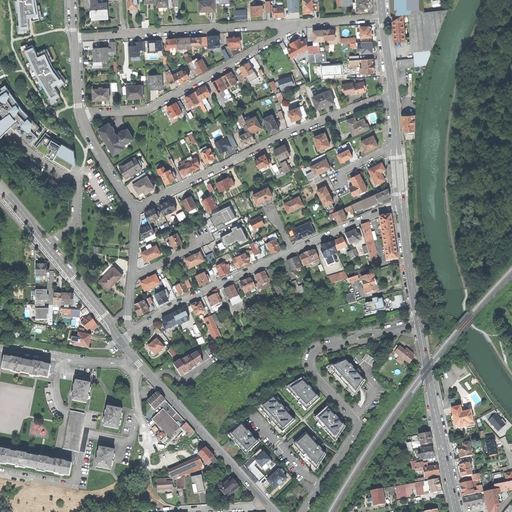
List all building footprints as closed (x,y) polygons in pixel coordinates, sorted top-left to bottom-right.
[(17,0),(18,0),(20,31),(29,30),(28,18),(32,18),(32,21),(40,20),(36,0),(17,0)] [(134,8),(138,8),(137,0),(128,0),(129,8),(134,8)] [(215,0),(211,0),(203,0),(203,10),(203,11),(208,11),(216,11),(215,0)] [(267,12),(274,11),(274,8),(284,7),(284,2),(275,3),(275,0),(266,1),(267,12)] [(299,0),(288,0),(289,13),(290,13),(289,11),(293,11),(293,12),(300,12),(299,0)] [(307,13),(309,13),(309,12),(314,11),(313,4),(312,0),(303,0),(304,13),(307,13)] [(369,0),(356,0),(357,12),(369,11),(368,8),(370,8),(370,5),(370,3),(371,3),(371,1),(370,1),(369,0)] [(416,0),(397,0),(397,1),(398,6),(398,10),(417,8),(416,0)] [(99,4),(92,4),(92,12),(91,12),(91,17),(93,17),(93,18),(99,18),(103,18),(103,19),(109,19),(108,3),(99,4)] [(261,5),(250,6),(251,16),(257,16),(262,15),(262,11),(263,11),(263,8),(262,8),(261,5)] [(282,17),(285,16),(284,7),(274,8),(274,11),(274,17),(276,17),(282,17)] [(244,10),(234,11),(235,20),(241,19),(241,15),(244,15),(244,10)] [(413,46),(413,52),(432,50),(448,10),(410,14),(413,46)] [(395,42),(406,41),(404,14),(393,22),(394,32),(395,42)] [(369,26),(361,26),(361,33),(360,33),(360,37),(362,37),(372,37),(372,33),(372,31),(372,27),(369,27),(369,26)] [(326,29),(325,30),(325,40),(336,39),(335,30),(332,30),(331,29),(330,29),(329,29),(328,28),(326,29)] [(314,31),(315,41),(320,41),(324,41),(324,42),(326,42),(325,40),(325,30),(318,31),(314,31)] [(209,36),(209,47),(214,47),(219,47),(220,47),(219,35),(214,35),(209,36)] [(234,36),(228,36),(228,45),(229,47),(230,47),(241,47),(240,36),(234,36)] [(184,38),(178,38),(178,48),(183,48),(183,49),(185,49),(185,48),(192,47),(192,37),(184,38)] [(196,37),(192,37),(192,47),(194,47),(197,47),(202,47),(202,45),(202,37),(196,37)] [(166,50),(178,49),(178,48),(178,38),(172,38),(167,39),(167,40),(166,41),(166,50)] [(299,39),(290,44),(292,47),(288,49),(293,58),(308,50),(307,39),(301,42),(299,39)] [(144,41),(144,42),(144,50),(144,52),(158,51),(163,50),(162,40),(153,41),(144,41)] [(372,41),(363,42),(363,44),(359,45),(359,50),(363,50),(363,53),(373,52),(373,46),(372,41)] [(140,42),(137,42),(137,46),(134,46),(130,46),(130,57),(140,56),(140,51),(144,50),(144,42),(140,42)] [(33,45),(24,49),(37,76),(52,102),(60,97),(54,87),(57,85),(59,88),(65,83),(53,67),(45,49),(38,52),(40,56),(38,57),(33,45)] [(225,48),(231,58),(234,56),(230,47),(229,47),(228,45),(224,46),(225,48)] [(315,45),(308,45),(310,63),(327,62),(327,52),(320,52),(320,45),(315,45)] [(100,48),(94,49),(94,61),(109,60),(109,55),(109,52),(108,48),(100,48)] [(227,60),(231,58),(225,48),(222,50),(227,60)] [(396,61),(397,69),(405,68),(426,66),(432,50),(413,52),(413,59),(396,61)] [(197,70),(199,73),(203,71),(208,69),(203,59),(200,60),(194,63),(193,64),(195,67),(194,67),(196,71),(197,70)] [(374,59),(363,59),(363,68),(361,68),(361,71),(362,71),(362,73),(375,72),(374,65),(374,59)] [(240,67),(245,76),(246,76),(254,71),(249,62),(244,65),(240,67)] [(322,65),(323,78),(335,78),(335,73),(342,73),(342,64),(322,65)] [(405,68),(397,69),(398,81),(406,80),(405,68)] [(171,81),(175,79),(173,75),(171,70),(166,73),(171,81)] [(175,79),(179,85),(184,82),(188,80),(187,78),(189,77),(189,76),(190,75),(188,71),(187,72),(186,71),(184,72),(183,70),(173,75),(175,79)] [(255,71),(254,71),(246,76),(249,82),(258,77),(255,71)] [(227,75),(223,77),(229,88),(231,87),(235,84),(237,83),(235,78),(233,75),(231,72),(227,75)] [(279,81),(282,89),(296,84),(293,75),(287,77),(282,79),(282,80),(279,81)] [(157,89),(162,89),(162,76),(149,76),(150,90),(157,89)] [(216,80),(211,83),(217,94),(219,93),(227,89),(221,78),(216,80)] [(351,93),(356,92),(354,84),(354,82),(342,85),(343,90),(345,89),(346,94),(351,93)] [(354,84),(356,92),(360,91),(361,93),(363,92),(365,92),(364,87),(366,86),(365,82),(354,84)] [(127,87),(127,99),(143,98),(142,86),(134,86),(127,87)] [(202,88),(197,91),(201,99),(205,97),(211,94),(206,86),(202,88)] [(8,121),(13,127),(16,130),(17,129),(31,143),(38,136),(42,132),(38,129),(38,128),(33,122),(31,124),(29,122),(29,119),(21,110),(20,111),(18,109),(19,107),(11,97),(10,98),(8,96),(9,93),(6,89),(0,92),(0,107),(1,109),(3,112),(1,113),(4,116),(8,121)] [(93,90),(94,99),(99,99),(99,100),(104,100),(110,100),(109,89),(93,90)] [(232,97),(227,89),(219,93),(224,102),(232,97)] [(330,91),(314,97),(318,109),(326,107),(335,103),(330,91)] [(189,104),(191,107),(200,102),(195,92),(190,95),(186,97),(187,100),(189,104)] [(211,108),(205,97),(201,99),(202,100),(208,110),(211,108)] [(172,105),(167,107),(173,117),(182,112),(180,109),(176,102),(172,105)] [(304,107),(299,108),(303,118),(307,116),(304,107)] [(289,112),(292,122),(297,120),(303,118),(299,108),(289,112)] [(245,126),(248,125),(246,122),(245,118),(243,114),(238,116),(243,127),(245,126)] [(264,120),(266,124),(275,120),(273,115),(264,120)] [(10,130),(13,127),(8,121),(4,116),(1,119),(0,119),(0,134),(3,137),(10,130)] [(415,116),(403,117),(403,122),(404,128),(406,128),(406,131),(409,131),(415,130),(417,130),(415,116)] [(251,131),(252,133),(257,130),(262,128),(259,122),(258,119),(256,117),(251,120),(246,122),(248,125),(251,131)] [(352,119),(347,121),(354,135),(368,129),(367,129),(369,128),(368,124),(366,124),(363,119),(357,122),(355,118),(352,119)] [(275,120),(266,124),(271,135),(275,132),(280,130),(278,128),(280,127),(278,122),(276,123),(275,120)] [(110,123),(100,129),(105,136),(106,135),(113,146),(111,147),(116,154),(125,148),(123,145),(127,143),(126,141),(133,137),(128,129),(117,136),(110,123)] [(115,155),(116,154),(111,147),(113,146),(106,135),(105,136),(100,129),(107,142),(115,155)] [(255,140),(252,133),(251,131),(248,132),(240,136),(244,146),(246,146),(246,147),(248,146),(250,145),(250,144),(254,142),(253,140),(255,140)] [(191,141),(192,143),(200,139),(196,132),(189,136),(191,141)] [(317,136),(314,137),(319,150),(320,150),(321,153),(325,151),(324,149),(331,146),(325,133),(324,133),(324,132),(319,134),(320,135),(317,136)] [(71,170),(76,162),(75,152),(74,150),(63,144),(62,146),(59,144),(60,142),(53,138),(52,140),(48,137),(49,136),(46,133),(35,147),(45,154),(47,149),(50,151),(47,155),(51,157),(50,158),(71,170)] [(361,142),(366,152),(378,146),(376,140),(373,136),(361,142)] [(227,148),(233,145),(231,141),(229,137),(223,141),(222,139),(214,143),(220,154),(227,150),(227,148)] [(275,150),(280,160),(290,155),(288,151),(290,150),(288,147),(286,147),(285,145),(280,148),(275,150)] [(205,151),(201,153),(206,164),(209,162),(209,163),(211,164),(213,163),(213,162),(212,160),(214,160),(216,159),(211,148),(208,150),(205,151)] [(338,155),(342,162),(347,159),(353,157),(349,149),(338,155)] [(255,160),(260,169),(267,165),(269,164),(267,160),(267,159),(265,155),(261,157),(255,160)] [(124,173),(127,178),(143,168),(136,158),(121,167),(122,170),(124,173)] [(186,159),(192,172),(195,170),(199,168),(198,166),(197,163),(199,162),(197,158),(195,159),(189,162),(188,160),(188,159),(186,159)] [(189,173),(192,172),(186,159),(185,160),(185,161),(186,163),(180,166),(179,167),(181,171),(182,170),(184,173),(185,175),(189,173)] [(311,167),(315,176),(326,170),(330,168),(326,159),(311,167)] [(286,161),(281,164),(283,167),(285,172),(286,173),(290,171),(286,161)] [(382,163),(377,165),(381,172),(386,170),(382,163)] [(369,170),(376,185),(379,184),(385,180),(381,172),(377,165),(373,168),(369,170)] [(164,167),(158,170),(160,175),(162,174),(166,184),(171,182),(175,180),(174,177),(172,173),(170,170),(166,172),(164,167)] [(278,176),(285,172),(283,167),(279,169),(279,170),(276,172),(278,176)] [(131,181),(133,184),(147,176),(145,173),(131,181)] [(354,186),(359,194),(367,189),(360,174),(354,177),(351,179),(354,186)] [(147,176),(133,184),(139,194),(144,191),(146,190),(148,192),(151,190),(154,188),(147,176)] [(217,183),(221,192),(224,190),(225,194),(229,192),(227,188),(233,186),(229,178),(223,181),(217,183)] [(326,186),(317,190),(322,198),(330,194),(328,190),(326,186)] [(355,196),(359,194),(354,186),(350,188),(355,196)] [(269,188),(261,192),(265,200),(269,198),(273,196),(269,188)] [(388,188),(376,194),(379,202),(382,200),(389,197),(391,197),(390,192),(388,188)] [(253,195),(258,204),(262,202),(265,200),(261,192),(253,195)] [(331,197),(330,194),(322,198),(326,206),(332,202),(334,201),(331,197)] [(379,202),(376,194),(352,205),(353,208),(355,211),(364,207),(365,208),(379,202)] [(185,199),(183,200),(184,203),(187,209),(189,212),(197,208),(191,196),(189,197),(190,198),(188,199),(187,198),(185,199)] [(203,201),(208,211),(217,207),(216,203),(217,203),(214,197),(212,198),(212,196),(207,199),(203,201)] [(286,209),(289,213),(303,205),(299,196),(284,204),(286,209)] [(160,205),(165,215),(176,209),(173,204),(171,205),(169,201),(165,203),(160,205)] [(335,208),(332,202),(326,206),(329,211),(335,208)] [(145,213),(150,223),(159,218),(158,215),(157,213),(154,208),(149,210),(145,213)] [(336,217),(339,223),(343,221),(347,219),(343,209),(334,213),(336,217)] [(183,211),(176,214),(179,220),(186,217),(183,211)] [(213,223),(215,227),(230,219),(226,211),(211,218),(213,223)] [(381,230),(383,239),(395,237),(393,228),(391,215),(379,217),(381,226),(382,225),(383,230),(381,230)] [(250,221),(254,230),(265,224),(263,221),(260,216),(250,221)] [(293,229),(298,240),(305,237),(304,236),(306,235),(315,232),(310,221),(293,229)] [(361,225),(366,243),(373,241),(368,223),(361,225)] [(143,234),(145,238),(149,236),(155,233),(153,230),(151,224),(145,227),(141,229),(143,234)] [(223,242),(225,246),(240,239),(236,230),(221,238),(222,239),(223,242)] [(345,235),(350,245),(362,239),(359,234),(357,235),(355,230),(350,233),(345,235)] [(267,241),(278,237),(276,232),(265,237),(267,241)] [(173,245),(175,247),(179,245),(183,243),(177,233),(169,237),(171,241),(173,245)] [(332,242),(336,251),(340,249),(340,250),(343,249),(343,248),(346,246),(342,237),(337,239),(332,242)] [(386,261),(398,259),(396,248),(395,237),(383,239),(384,247),(386,247),(387,252),(385,252),(386,261)] [(270,249),(272,253),(276,251),(281,249),(279,246),(278,242),(277,239),(267,243),(269,247),(270,249)] [(376,254),(373,241),(366,243),(367,246),(369,253),(369,256),(376,254)] [(226,248),(225,246),(223,242),(218,244),(220,250),(226,248)] [(250,244),(252,250),(258,247),(255,242),(254,243),(250,244)] [(337,253),(336,251),(332,242),(328,243),(326,244),(325,243),(323,244),(323,246),(322,246),(323,250),(321,251),(324,258),(328,257),(333,255),(337,253)] [(148,250),(142,253),(144,258),(146,262),(161,254),(157,246),(153,248),(148,250)] [(258,247),(252,250),(254,253),(255,255),(261,253),(258,247)] [(309,253),(305,255),(309,264),(313,263),(320,260),(315,250),(309,253)] [(192,256),(185,260),(189,268),(205,261),(202,256),(200,252),(192,256)] [(241,266),(246,264),(250,262),(249,260),(247,256),(246,253),(237,257),(240,264),(241,266)] [(379,265),(376,254),(369,256),(372,267),(379,265)] [(304,267),(309,264),(305,255),(299,257),(304,267)] [(293,259),(288,262),(290,266),(291,266),(292,269),(293,271),(301,267),(297,258),(293,259)] [(225,262),(217,266),(221,276),(226,274),(230,272),(229,270),(226,265),(225,262)] [(101,282),(109,290),(116,282),(123,275),(111,264),(102,274),(106,277),(101,282)] [(36,265),(36,276),(40,276),(40,279),(43,279),(43,276),(50,276),(50,270),(47,270),(47,265),(41,265),(36,265)] [(209,270),(214,281),(217,280),(216,277),(213,271),(212,268),(209,270)] [(270,277),(280,300),(284,299),(271,269),(267,271),(267,272),(270,277)] [(196,276),(201,285),(204,283),(209,281),(208,279),(207,276),(205,272),(196,276)] [(260,274),(255,276),(258,281),(259,281),(261,285),(269,282),(267,278),(265,273),(265,272),(260,274)] [(330,284),(344,280),(341,273),(328,277),(330,284)] [(141,282),(145,291),(160,283),(156,274),(148,279),(141,282)] [(362,278),(366,294),(371,292),(377,291),(378,290),(376,284),(378,284),(378,282),(377,280),(375,281),(374,275),(362,278)] [(243,289),(245,294),(247,294),(247,293),(256,288),(256,287),(251,278),(245,281),(240,283),(242,286),(240,287),(242,290),(243,289)] [(176,285),(180,295),(185,293),(189,291),(188,289),(189,288),(187,285),(186,285),(184,281),(176,285)] [(292,283),(297,295),(302,293),(299,287),(296,281),(292,283)] [(229,298),(230,300),(238,296),(233,286),(229,288),(224,290),(228,298),(229,298)] [(257,290),(256,288),(247,293),(247,294),(245,294),(247,298),(251,296),(250,294),(257,291),(257,290)] [(45,306),(45,300),(48,300),(47,289),(35,290),(35,306),(45,306)] [(156,295),(160,304),(164,302),(168,300),(168,298),(166,295),(164,291),(156,295)] [(347,295),(349,304),(357,302),(355,293),(347,295)] [(62,306),(62,305),(63,294),(58,294),(54,294),(54,306),(59,306),(62,306)] [(69,305),(73,305),(74,295),(68,295),(63,294),(62,305),(66,305),(69,305)] [(213,296),(207,298),(209,301),(208,301),(210,305),(210,304),(212,309),(221,305),(220,304),(222,303),(220,300),(221,300),(219,297),(217,294),(213,296)] [(240,302),(238,296),(230,300),(232,305),(240,302)] [(375,304),(376,311),(385,309),(383,304),(382,298),(377,300),(377,298),(372,299),(373,303),(374,305),(375,304)] [(145,300),(135,304),(136,306),(135,307),(138,313),(139,313),(140,315),(144,314),(150,311),(148,307),(149,307),(147,303),(146,303),(145,300)] [(194,311),(196,316),(205,312),(201,303),(197,305),(196,303),(194,305),(191,306),(194,311)] [(224,307),(222,303),(220,304),(221,305),(212,309),(213,311),(217,309),(218,311),(224,308),(224,307)] [(35,319),(47,319),(47,308),(35,308),(35,319)] [(178,325),(178,326),(189,320),(185,312),(184,312),(182,310),(178,312),(173,314),(178,325)] [(166,330),(178,325),(173,314),(167,317),(163,319),(164,321),(165,324),(163,325),(166,330)] [(83,323),(88,331),(97,324),(94,320),(91,316),(88,319),(87,318),(84,320),(85,321),(83,323)] [(205,319),(215,341),(222,337),(215,323),(212,316),(205,319)] [(91,336),(79,333),(77,340),(77,345),(89,348),(90,342),(91,336)] [(151,345),(149,347),(152,351),(151,352),(152,353),(151,353),(151,354),(151,355),(152,356),(153,356),(154,356),(164,348),(157,340),(154,342),(152,343),(151,344),(151,345)] [(400,356),(401,356),(405,351),(400,347),(397,351),(396,352),(400,356)] [(405,360),(409,363),(414,357),(412,356),(410,355),(411,353),(409,351),(407,349),(405,351),(401,356),(405,360)] [(398,358),(400,356),(396,352),(397,351),(395,350),(394,351),(392,353),(398,358)] [(177,370),(181,376),(203,362),(200,358),(201,357),(197,352),(190,357),(189,356),(181,361),(178,363),(177,362),(173,365),(177,370)] [(374,367),(378,362),(366,354),(362,359),(374,367)] [(401,366),(405,360),(401,356),(400,356),(398,358),(397,359),(398,360),(396,362),(401,366)] [(2,369),(49,378),(51,366),(44,365),(44,364),(39,363),(34,362),(34,363),(21,361),(21,360),(16,359),(12,358),(12,359),(4,357),(2,369)] [(356,393),(365,381),(359,374),(361,373),(358,369),(356,371),(345,359),(331,365),(332,366),(330,367),(333,371),(335,369),(336,371),(335,373),(342,382),(344,380),(352,389),(350,390),(354,394),(356,392),(356,393)] [(309,408),(320,398),(301,378),(288,385),(289,387),(287,388),(290,392),(292,390),(293,392),(291,394),(299,402),(297,403),(300,407),(302,405),(306,410),(307,409),(309,408)] [(73,401),(87,403),(91,384),(84,383),(76,381),(73,401)] [(156,411),(161,406),(166,401),(162,396),(158,393),(148,403),(156,411)] [(284,431),(295,420),(288,412),(290,411),(286,407),(285,409),(278,401),(280,400),(277,396),(275,398),(273,396),(262,404),(259,407),(263,411),(265,409),(267,412),(265,414),(270,419),(268,421),(272,425),(276,421),(280,426),(278,428),(282,432),(284,430),(284,431)] [(163,408),(182,428),(188,423),(166,401),(161,406),(163,408)] [(453,415),(465,412),(463,405),(451,408),(453,415)] [(336,439),(346,427),(328,407),(327,406),(318,414),(314,419),(329,435),(331,433),(333,435),(331,437),(334,441),(336,439)] [(105,426),(119,429),(123,410),(115,409),(109,407),(105,426)] [(172,438),(182,429),(182,428),(163,408),(154,418),(159,423),(158,424),(172,438)] [(63,449),(77,452),(85,414),(71,411),(63,449)] [(470,411),(465,412),(453,415),(453,416),(452,416),(451,417),(452,420),(453,420),(454,420),(454,423),(455,426),(456,426),(458,426),(458,428),(467,426),(469,425),(467,418),(471,417),(470,411)] [(490,420),(489,421),(493,425),(498,431),(505,425),(495,415),(493,417),(490,420)] [(192,428),(188,423),(182,428),(182,429),(191,438),(197,433),(192,428)] [(248,452),(259,442),(241,423),(230,433),(229,432),(227,434),(246,455),(249,453),(248,452)] [(323,459),(326,454),(314,441),(316,440),(313,437),(311,438),(306,432),(295,442),(302,450),(300,452),(305,458),(303,460),(307,463),(311,460),(314,463),(312,465),(315,469),(317,467),(318,467),(323,459)] [(421,445),(432,443),(432,438),(430,432),(419,435),(421,445)] [(494,440),(487,441),(489,456),(497,454),(495,446),(494,440)] [(468,457),(472,456),(469,442),(462,444),(463,447),(460,447),(457,448),(457,449),(456,450),(456,452),(457,453),(458,452),(458,454),(459,454),(459,455),(460,458),(468,457)] [(108,449),(100,448),(96,467),(110,470),(114,451),(108,449)] [(200,456),(205,461),(207,463),(210,460),(214,457),(210,452),(206,448),(199,454),(200,456)] [(433,452),(432,448),(421,450),(422,453),(423,459),(434,457),(433,452)] [(0,450),(0,462),(69,475),(72,464),(65,463),(66,462),(60,461),(55,460),(55,461),(49,460),(49,459),(44,458),(39,457),(39,458),(26,455),(27,454),(22,453),(17,452),(16,453),(11,452),(11,451),(6,450),(1,449),(0,450)] [(169,473),(172,481),(204,467),(202,462),(199,456),(169,470),(170,473),(169,473)] [(461,476),(462,477),(471,475),(470,466),(471,466),(471,464),(469,464),(469,463),(467,464),(463,465),(459,465),(459,467),(460,471),(461,476)] [(437,466),(423,468),(424,470),(425,478),(439,475),(438,470),(437,466)] [(278,471),(268,481),(271,485),(275,489),(286,479),(278,471)] [(204,491),(202,474),(190,476),(191,483),(196,482),(197,491),(204,491)] [(185,477),(178,480),(178,489),(186,489),(185,477)] [(223,482),(218,487),(224,494),(223,495),(225,499),(227,497),(227,498),(231,495),(230,495),(239,487),(236,483),(232,478),(227,481),(225,483),(223,482)] [(438,479),(428,481),(430,491),(429,492),(429,493),(433,493),(437,492),(441,491),(439,485),(438,479)] [(166,481),(157,482),(158,489),(172,488),(172,481),(166,481)] [(511,481),(494,485),(495,489),(498,488),(511,485),(511,481)] [(471,482),(459,484),(461,490),(462,496),(473,494),(473,491),(471,482)] [(292,493),(295,496),(303,488),(300,485),(292,493)] [(495,489),(484,492),(485,496),(486,504),(488,511),(495,511),(502,503),(499,492),(498,488),(495,489)] [(382,489),(371,491),(372,498),(374,506),(385,504),(383,494),(382,489)] [(478,495),(463,499),(464,504),(465,508),(482,505),(480,497),(480,495),(478,495)]
